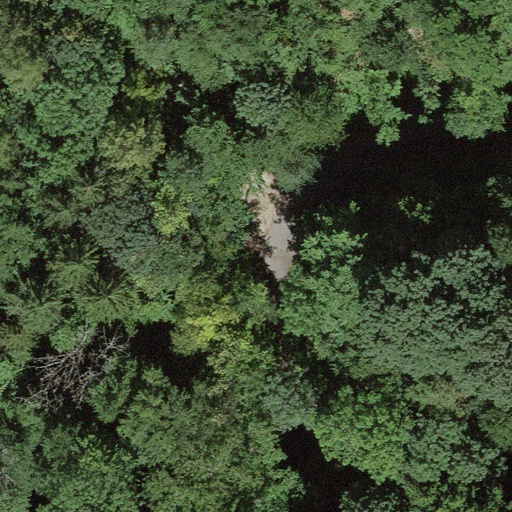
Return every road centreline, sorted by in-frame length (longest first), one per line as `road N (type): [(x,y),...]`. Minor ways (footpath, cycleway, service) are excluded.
road 1 (track): [(246,511),(255,304),(271,217),(426,126),(511,122)]
road 2 (track): [(97,0),(219,173),(271,217)]
